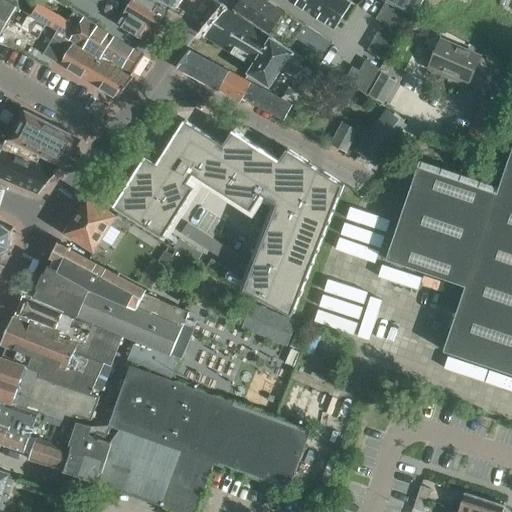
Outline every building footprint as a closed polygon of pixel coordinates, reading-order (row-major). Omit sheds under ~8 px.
[(0,0),(0,35),(16,7),(3,0),(0,0)] [(125,0),(131,4),(119,25),(143,39),(148,31),(153,34),(167,12),(147,0),(125,0)] [(163,0),(176,8),(182,0),(163,0)] [(296,38),(322,56),(331,43),(267,0),(241,0),(236,8),(235,9),(290,46),(296,38)] [(290,0),(335,29),(352,2),(349,0),(290,0)] [(414,17),(423,0),(387,0),(386,2),(411,16),(414,17)] [(47,24),(50,26),(58,15),(36,2),(29,15),(45,23),(47,24)] [(368,50),(385,60),(411,16),(386,2),(376,19),(385,24),(380,33),(378,32),(368,50)] [(205,37),(253,67),(248,73),(270,87),(283,67),(294,74),(304,58),(233,14),(227,10),(225,9),(203,36),(205,37)] [(21,10),(7,34),(33,49),(47,25),(21,10)] [(76,41),(78,43),(83,47),(102,58),(103,55),(133,73),(145,55),(91,23),(85,19),(74,12),(68,21),(66,20),(58,15),(50,26),(57,30),(58,31),(74,40),(76,41)] [(44,54),(61,65),(61,64),(75,73),(118,99),(133,78),(74,43),(57,32),(54,38),(44,54)] [(429,68),(449,77),(447,82),(466,90),(481,57),(442,40),(429,68)] [(241,102),(244,97),(283,118),(290,104),(295,107),(302,94),(289,87),(282,100),(190,51),(177,68),(241,102)] [(380,69),(366,61),(357,75),(350,71),(344,81),(365,94),(380,69)] [(392,89),(397,82),(392,79),(381,73),(369,95),(384,103),(392,89)] [(465,146),(488,156),(508,112),(485,101),(465,146)] [(387,109),(355,152),(356,153),(372,165),(375,167),(379,163),(407,126),(387,109)] [(78,140),(70,136),(66,134),(67,134),(27,114),(13,139),(62,164),(78,140)] [(146,158),(114,206),(163,238),(194,190),(182,181),(189,170),(249,210),(258,197),(276,209),(245,287),(293,315),(343,189),(287,153),(280,163),(234,133),(224,147),(186,122),(157,165),(146,158)] [(332,144),(346,151),(347,150),(355,135),(357,132),(343,124),(333,143),(332,144)] [(0,154),(0,177),(38,193),(55,173),(60,166),(59,165),(59,166),(6,140),(0,154)] [(511,152),(500,188),(421,161),(387,259),(466,286),(444,351),(511,373),(511,152)] [(67,234),(94,251),(91,255),(153,288),(176,252),(112,209),(111,212),(89,198),(90,198),(88,197),(67,231),(65,233),(67,234)] [(0,252),(10,247),(13,249),(13,247),(11,245),(12,230),(14,229),(13,227),(11,229),(0,220),(0,252)] [(188,223),(181,233),(188,237),(194,227),(188,223)] [(194,227),(188,237),(194,241),(200,231),(197,229),(194,227)] [(200,231),(194,241),(200,245),(207,235),(205,234),(200,231)] [(207,235),(200,245),(207,249),(213,239),(207,235)] [(179,238),(173,248),(180,252),(186,243),(179,238)] [(213,239),(207,249),(213,253),(219,243),(213,239)] [(34,296),(134,339),(126,358),(172,377),(180,358),(171,355),(189,312),(145,292),(147,290),(59,243),(52,258),(49,265),(40,286),(35,286),(32,291),(35,295),(34,296)] [(186,243),(180,252),(187,257),(188,255),(189,254),(193,247),(186,243)] [(219,243),(213,253),(219,257),(226,247),(221,244),(219,243)] [(193,247),(189,254),(199,260),(203,253),(193,247)] [(226,247),(219,257),(226,261),(232,251),(229,250),(226,247)] [(232,251),(226,261),(232,265),(239,255),(238,255),(232,251)] [(212,259),(207,266),(216,272),(220,264),(212,259)] [(220,264),(216,272),(225,278),(229,270),(220,264)] [(121,338),(29,297),(7,346),(3,357),(39,373),(38,376),(90,393),(93,388),(101,391),(121,338)] [(255,301),(244,325),(288,345),(299,321),(255,301)] [(299,324),(291,346),(302,350),(310,328),(299,324)] [(292,350),(286,363),(294,367),(299,353),(292,350)] [(0,399),(76,427),(78,423),(86,425),(99,397),(90,393),(38,376),(39,373),(3,357),(0,357),(0,399)] [(289,491),(311,430),(131,367),(109,427),(93,428),(78,423),(76,427),(71,443),(66,441),(64,447),(37,438),(30,459),(179,511),(196,511),(214,463),(289,491)] [(30,435),(38,414),(0,400),(0,444),(24,453),(30,435)] [(0,511),(0,507),(11,474),(0,470),(0,511)] [(421,486),(418,496),(428,500),(431,489),(421,486)] [(465,493),(460,510),(467,511),(503,511),(505,505),(465,493)] [(428,500),(418,496),(414,509),(424,511),(428,500)] [(304,510),(308,511),(325,511),(327,507),(307,500),(304,510)]
